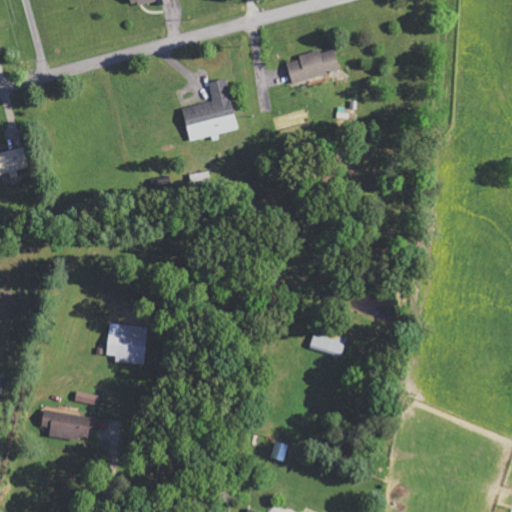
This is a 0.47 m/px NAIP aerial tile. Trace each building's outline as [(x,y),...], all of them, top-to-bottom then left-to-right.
[(341,72),(336,50),(322,54),(321,51),(299,56),(300,61),(288,63),(293,83),(341,72)] [(239,131),(228,79),(211,83),(215,103),(184,109),(191,143),(220,137),(219,135),(239,131)] [(29,169),(25,149),(0,153),(0,176),(10,174),(11,180),(19,178),(18,171),(29,169)] [(146,364),(149,326),(110,324),(108,355),(117,356),(116,362),(146,364)] [(311,347),(343,357),(348,338),(317,329),(311,347)] [(98,405),(100,395),(78,392),(76,401),(98,405)] [(90,437),(93,417),(45,410),(42,434),(80,440),(81,436),(90,437)] [(284,463),(289,445),(277,441),(271,459),(284,463)]
